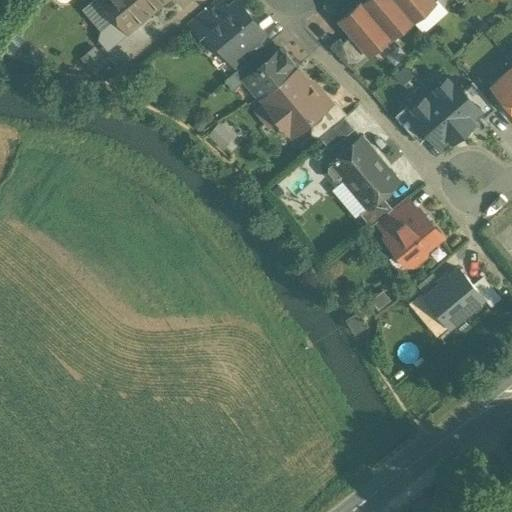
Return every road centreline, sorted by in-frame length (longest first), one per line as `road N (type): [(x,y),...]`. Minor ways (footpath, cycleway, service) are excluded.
road 1 (residential): [(511,177),(483,182),(436,170),(301,27),(298,0)]
road 2 (secondary): [(511,387),(355,511)]
